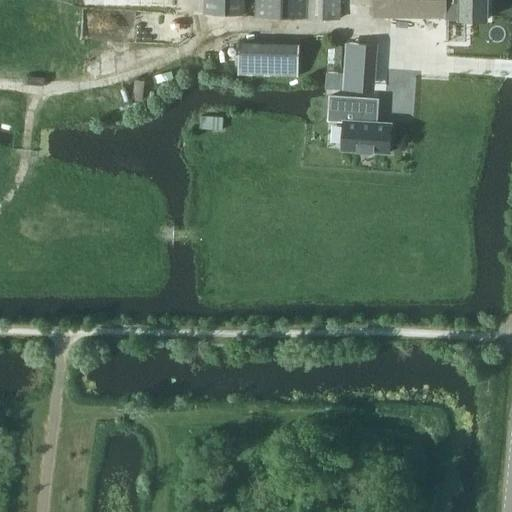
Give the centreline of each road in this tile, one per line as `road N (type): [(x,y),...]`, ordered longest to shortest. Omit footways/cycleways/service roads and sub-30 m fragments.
road 1 (track): [(39,85),(116,76),(175,54),(223,22),(384,33),(440,64),(511,70)]
road 2 (track): [(0,209),(21,175),(39,85),(0,82)]
